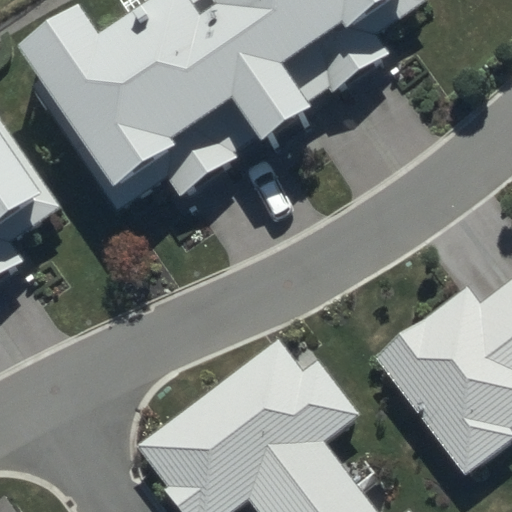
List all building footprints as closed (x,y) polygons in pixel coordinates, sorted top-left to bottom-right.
[(169,0),(106,40),(87,10),(11,57),(109,212),(156,183),(168,203),(385,68),(372,48),(425,15),(415,0),(169,0)] [(0,289),(21,275),(8,256),(60,221),(0,132),(0,289)] [(431,335),(390,366),(473,475),(511,445),(511,441),(508,437),(511,433),(511,302),(486,323),(478,312),(437,343),(431,335)] [(301,333),(139,452),(182,511),(250,511),(253,510),(254,511),(380,511),(332,445),(365,421),(301,333)] [(0,511),(17,511),(10,501),(0,507),(0,511)]
